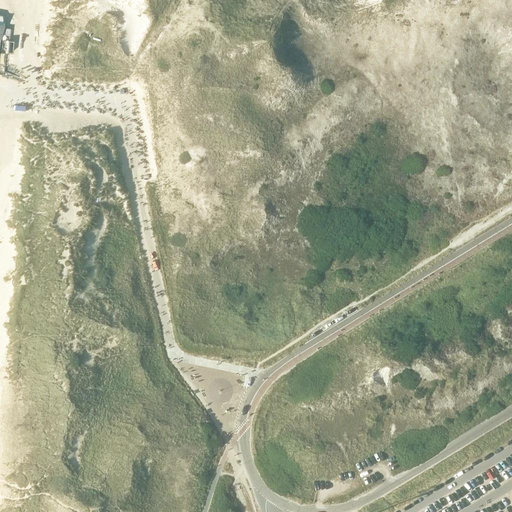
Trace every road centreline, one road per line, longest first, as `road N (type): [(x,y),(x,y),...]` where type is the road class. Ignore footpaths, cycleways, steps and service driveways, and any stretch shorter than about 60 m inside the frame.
road 1 (tertiary): [(511,219),(319,337),(252,388),(241,430),(253,476),(279,501),(309,511)]
road 2 (tertiary): [(330,511),(411,474),(511,411)]
